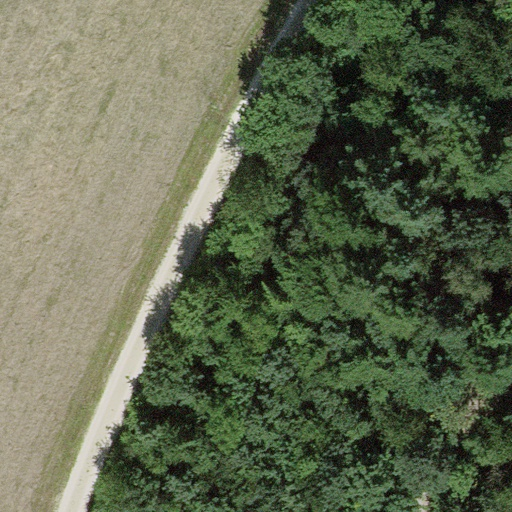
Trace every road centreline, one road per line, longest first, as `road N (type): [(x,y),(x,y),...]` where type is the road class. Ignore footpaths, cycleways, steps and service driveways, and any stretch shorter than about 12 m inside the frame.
road 1 (track): [(319,0),(248,129),(67,511)]
road 2 (track): [(438,511),(511,367)]
